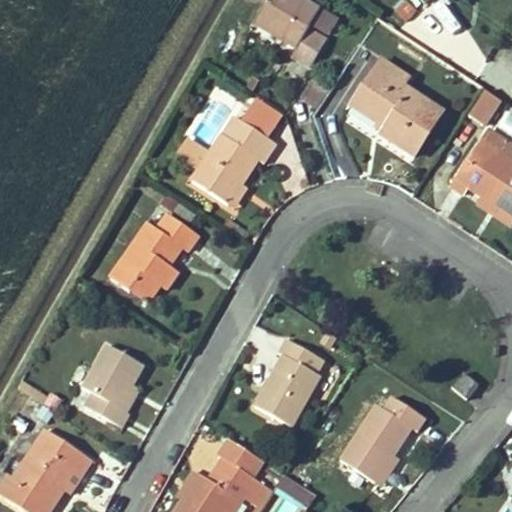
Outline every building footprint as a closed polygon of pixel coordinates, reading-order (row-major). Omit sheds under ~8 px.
[(300,0),(269,0),(255,25),(298,49),(293,58),(311,68),(326,42),(309,32),(313,25),(330,35),(338,22),(300,0)] [(455,36),(465,28),(444,4),(434,13),(455,36)] [(410,6),(401,14),(408,21),(417,13),(410,6)] [(382,62),(352,108),(379,125),(380,126),(383,121),(389,125),(384,134),(382,136),(415,158),(443,115),(404,88),(410,80),(382,62)] [(328,94),(314,85),(305,98),(319,108),(328,94)] [(500,101),(485,92),(469,118),(483,127),(500,101)] [(257,102),(243,123),(269,141),(283,120),(257,102)] [(201,172),(194,183),(229,206),(243,186),(259,161),(265,166),(278,147),(243,123),(236,119),(213,154),(201,172)] [(380,126),(379,125),(377,129),(384,134),(389,125),(383,121),(380,126)] [(490,131),(451,187),(465,196),(469,190),(482,199),(511,218),(511,162),(497,153),(504,141),(490,131)] [(213,154),(193,140),(181,159),(201,172),(213,154)] [(511,146),(504,141),(497,153),(511,162),(511,146)] [(243,186),(229,206),(235,211),(249,190),(243,186)] [(180,205),(167,196),(160,205),(173,214),(180,205)] [(511,227),(511,218),(482,199),(478,205),(511,227)] [(180,205),(175,212),(190,223),(196,216),(180,205)] [(149,226),(111,281),(131,294),(135,288),(152,300),(161,287),(167,292),(179,274),(169,268),(182,250),(187,254),(199,237),(168,216),(157,232),(149,226)] [(246,241),(250,235),(230,221),(226,228),(246,241)] [(135,288),(131,294),(148,306),(152,300),(135,288)] [(328,333),(321,343),(330,349),(336,339),(328,333)] [(324,362),(287,341),(279,355),(283,357),(255,408),(292,429),(321,378),(317,376),(324,362)] [(107,347),(83,390),(93,395),(86,409),(123,430),(131,416),(121,411),(133,389),(145,368),(107,347)] [(464,375),(452,389),(467,401),(479,387),(464,375)] [(22,384),(18,390),(43,406),(47,400),(22,384)] [(131,416),(143,394),(133,389),(121,411),(131,416)] [(51,395),(47,400),(43,406),(55,413),(62,402),(51,395)] [(377,406),(341,461),(376,484),(394,457),(412,429),(418,433),(426,421),(392,398),(383,410),(377,406)] [(9,478),(0,491),(0,497),(22,511),(51,511),(64,492),(77,473),(83,477),(93,462),(46,432),(14,481),(9,478)] [(263,463),(229,441),(218,458),(223,461),(209,482),(201,477),(184,502),(177,511),(225,511),(234,500),(242,505),(245,499),(258,507),(262,510),(273,493),(252,479),(263,463)] [(381,488),(399,460),(394,457),(376,484),(381,488)] [(77,473),(64,492),(71,496),(83,477),(77,473)] [(201,477),(194,473),(177,498),(184,502),(201,477)] [(316,498),(284,477),(277,487),(309,508),(316,498)] [(234,500),(225,511),(237,511),(242,505),(234,500)]
